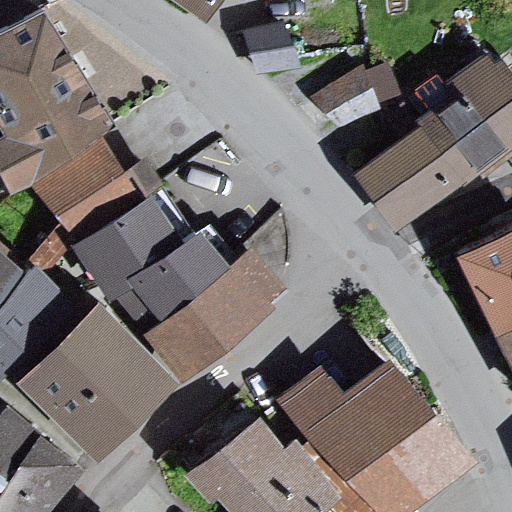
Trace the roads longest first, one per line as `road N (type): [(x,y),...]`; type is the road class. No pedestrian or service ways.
road 1 (residential): [(371,250),(102,469),(70,511)]
road 2 (residential): [(371,250),(260,118),(123,0)]
road 3 (residential): [(511,484),(459,376),(371,250)]
road 4 (residential): [(371,250),(511,190)]
road 5 (unknown): [(388,511),(483,419)]
